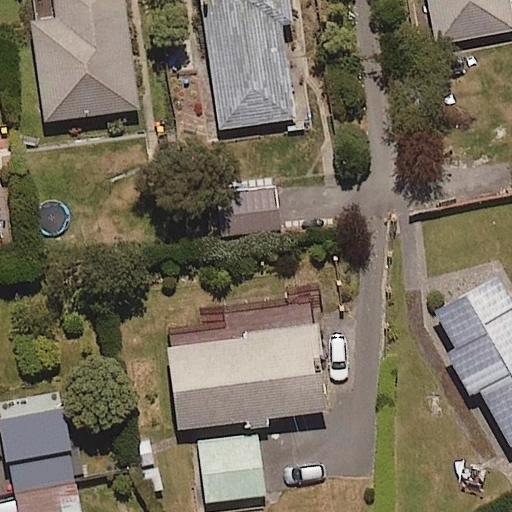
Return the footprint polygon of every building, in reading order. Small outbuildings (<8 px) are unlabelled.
[(123,0),(51,0),(53,11),(29,15),(43,117),(139,103),(123,0)] [(194,0),(213,128),(291,116),(277,17),(294,14),(291,0),(194,0)] [(425,0),(433,37),(511,21),(511,17),(508,0),(425,0)] [(281,226),(277,182),(197,189),(201,232),(281,226)] [(511,297),(496,269),(431,306),(452,343),(443,349),(467,392),(478,386),(510,442),(511,441),(511,297)] [(240,333),(163,343),(174,425),(247,415),(248,425),(266,423),(265,414),(326,405),(314,317),(239,327),(240,333)] [(35,451),(7,456),(17,511),(71,511),(81,510),(66,430),(33,436),(35,451)] [(257,432),(197,440),(205,500),(265,492),(257,432)]
